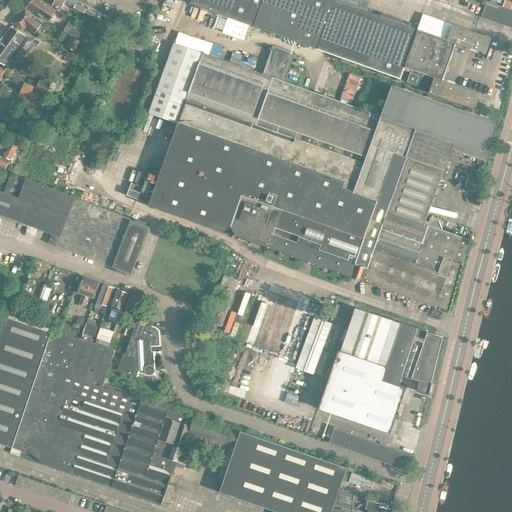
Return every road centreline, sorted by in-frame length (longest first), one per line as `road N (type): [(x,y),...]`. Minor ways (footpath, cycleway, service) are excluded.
road 1 (unclassified): [(420,511),(511,145)]
road 2 (unknown): [(158,511),(0,460)]
